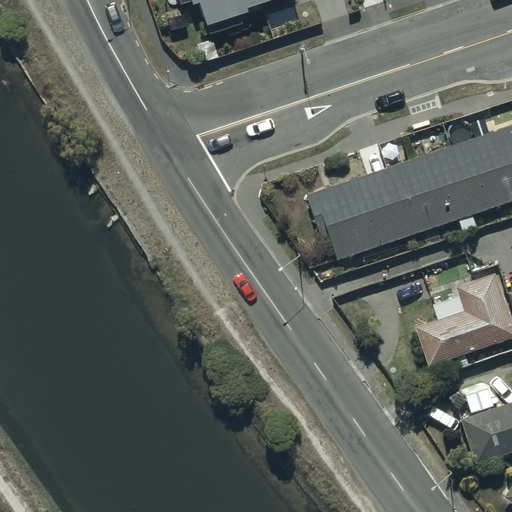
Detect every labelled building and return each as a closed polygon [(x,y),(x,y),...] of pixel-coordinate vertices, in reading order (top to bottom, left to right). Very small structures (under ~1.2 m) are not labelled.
[(276,1),(276,0),(188,0),(190,4),(196,2),(203,25),(276,1)] [(511,134),(306,204),(325,270),(511,212),(511,134)] [(431,321),(408,329),(422,369),(511,337),(490,275),(449,289),(452,298),(426,307),(431,321)] [(511,290),(501,294),(511,324),(511,290)] [(511,451),(511,402),(454,419),(468,466),(511,451)] [(511,479),(498,499),(511,508),(511,479)]
